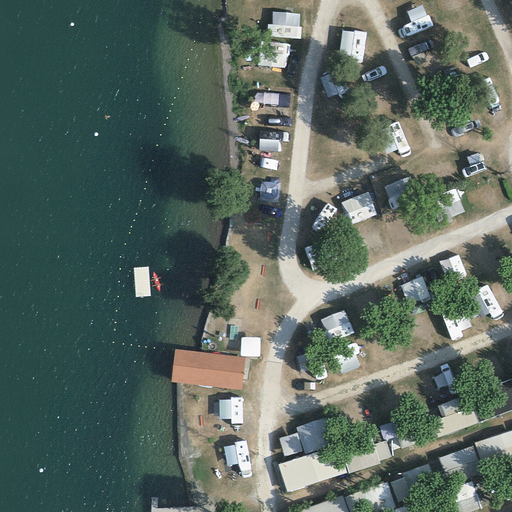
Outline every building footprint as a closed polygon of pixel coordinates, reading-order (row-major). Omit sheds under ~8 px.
[(298,34),(298,14),(273,13),(272,34),(298,34)] [(169,379),(236,384),(237,359),(171,355),(169,379)] [(511,377),(486,389),(498,414),(511,407),(511,377)] [(434,400),(439,429),(474,424),(470,395),(434,400)] [(296,421),(305,450),(280,458),(289,487),(342,470),(324,413),(296,421)] [(511,425),(479,435),(485,456),(511,448),(511,425)] [(470,445),(431,455),(436,475),(475,466),(470,445)] [(473,480),(395,506),(396,511),(463,511),(482,506),(473,480)] [(348,511),(344,493),(292,505),(293,511),(348,511)]
